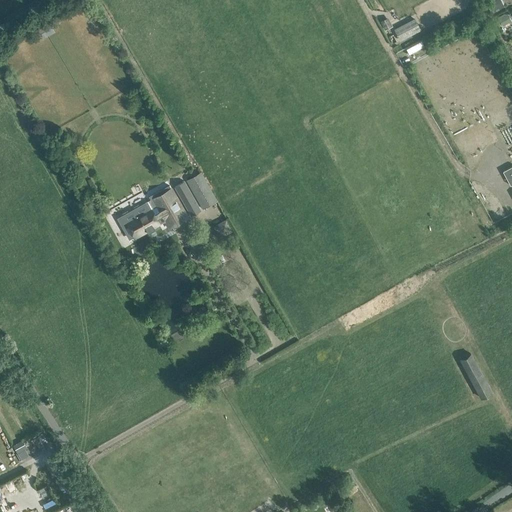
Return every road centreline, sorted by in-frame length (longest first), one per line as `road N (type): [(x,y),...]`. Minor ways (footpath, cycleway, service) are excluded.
road 1 (unclassified): [(87,468),(273,356),(214,267)]
road 2 (unclassified): [(196,170),(99,0)]
road 3 (unclassified): [(0,335),(87,468)]
road 4 (unclassified): [(440,136),(361,0)]
